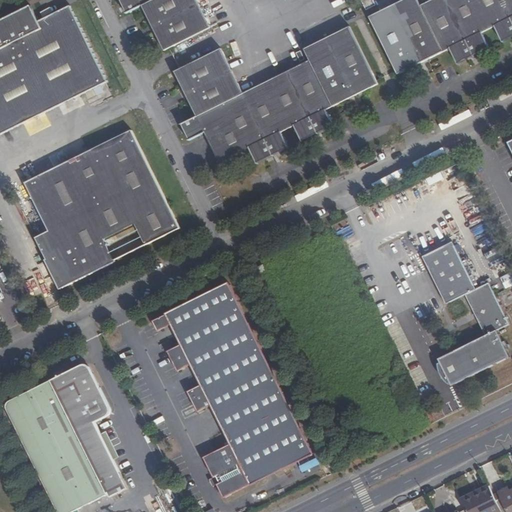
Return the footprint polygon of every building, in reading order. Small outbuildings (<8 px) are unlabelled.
[(116,0),(112,2),(120,18),(135,10),(158,56),(200,36),(181,0),(116,0)] [(368,0),(363,0),(357,3),(362,13),(373,8),(368,0)] [(413,0),(406,0),(366,20),(393,76),(446,49),(454,65),(485,49),(477,33),(493,26),(501,42),(511,36),(511,0),(433,0),(417,8),(413,0)] [(0,127),(103,81),(69,10),(45,21),(38,5),(0,23),(0,127)] [(210,55),(169,76),(191,121),(175,129),(183,144),(199,136),(213,166),(243,151),(251,167),(282,151),(274,136),(290,128),(298,143),(329,128),(322,112),(374,86),(348,30),(302,53),(308,64),(233,101),(210,55)] [(299,55),(293,57),(298,66),(303,64),(299,55)] [(135,133),(26,182),(49,232),(37,239),(48,261),(46,262),(60,292),(116,265),(115,263),(182,230),(135,133)] [(454,194),(462,202),(472,192),(464,184),(454,194)] [(466,215),(474,238),(490,233),(482,210),(466,215)] [(492,236),(478,246),(495,268),(509,258),(492,236)] [(448,380),(450,384),(451,387),(509,359),(496,332),(509,326),(489,285),(476,291),(458,255),(454,248),(452,244),(422,259),(446,306),(465,297),(485,337),(438,361),(440,364),(442,368),(438,370),(439,373),(440,376),(441,378),(443,380),(444,382),(448,380)] [(256,270),(251,272),(252,273),(255,279),(259,276),(256,270)] [(252,273),(251,272),(244,276),(247,283),(255,279),(252,273)] [(235,295),(240,292),(235,281),(230,284),(235,295)] [(193,465),(203,486),(207,493),(212,505),(303,459),(220,292),(217,293),(216,291),(140,328),(145,338),(158,332),(168,352),(155,359),(166,378),(179,372),(189,393),(176,399),(187,419),(199,413),(219,452),(193,465)] [(80,384),(83,382),(81,378),(80,376),(78,372),(76,372),(75,372),(74,373),(80,384)] [(102,420),(103,419),(83,382),(80,384),(74,373),(57,381),(122,505),(124,504),(118,492),(113,482),(88,431),(99,425),(101,424),(102,422),(102,420)] [(117,508),(122,505),(57,381),(42,388),(104,508),(115,503),(117,508)] [(83,382),(103,419),(103,418),(103,416),(103,415),(85,381),(83,382)] [(96,511),(104,508),(42,388),(1,409),(0,409),(0,420),(46,511),(96,511)] [(305,473),(321,465),(318,459),(302,467),(305,473)] [(207,493),(203,486),(196,490),(200,497),(207,493)] [(464,503),(468,510),(468,511),(499,511),(502,511),(497,500),(490,486),(480,491),(482,494),(464,503)] [(502,511),(511,511),(511,490),(511,491),(509,487),(499,492),(502,497),(497,500),(502,511)] [(463,500),(464,503),(482,494),(480,491),(463,500)]
